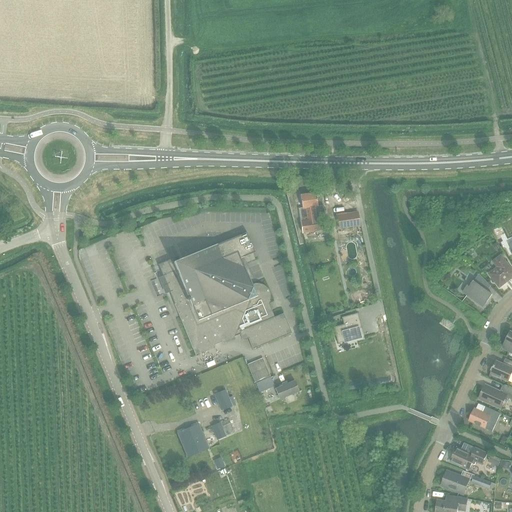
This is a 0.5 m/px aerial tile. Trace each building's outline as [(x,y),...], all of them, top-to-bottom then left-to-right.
[(323,205),(317,206),(316,193),(300,195),(302,208),(298,208),(302,233),(324,230),(322,219),(325,218),(323,205)] [(339,228),(352,226),(350,214),(337,215),(339,228)] [(174,304),(195,355),(215,346),(214,345),(221,342),(222,344),(233,339),(234,336),(240,334),(243,340),(248,338),(253,349),(291,333),(283,313),(274,317),(268,303),(270,299),(270,295),(269,291),(267,288),(263,285),(260,284),(256,284),(252,285),(241,258),(255,252),(247,232),(174,262),(172,258),(158,264),(174,304)] [(497,267),(489,274),(499,287),(505,283),(505,282),(509,279),(510,279),(511,277),(511,270),(501,256),(493,262),(497,267)] [(483,307),(492,294),(485,289),(489,284),(479,274),(469,287),(467,286),(463,292),(483,307)] [(344,325),(333,328),(338,344),(361,338),(358,329),(356,321),(344,325)] [(511,333),(511,332),(502,347),(510,352),(511,352),(511,333)] [(507,366),(496,361),(493,367),(494,367),(491,374),(508,381),(511,373),(511,361),(510,360),(507,366)] [(270,377),(256,383),(259,392),(274,386),(270,377)] [(275,389),(279,399),(299,391),(294,381),(287,384),(286,382),(281,384),(282,386),(275,389)] [(485,385),(479,399),(501,409),(506,397),(511,399),(511,388),(503,385),(500,391),(485,385)] [(221,411),(232,406),(225,389),(214,394),(221,411)] [(492,432),(494,427),(500,413),(488,408),(485,413),(475,408),(469,421),(485,428),(492,432)] [(219,423),(212,426),(217,439),(225,436),(221,427),(219,423)] [(188,455),(206,447),(198,426),(179,434),(188,455)] [(482,465),(487,453),(475,448),(472,454),(457,447),(451,462),(469,470),(472,464),(474,465),(476,462),(482,465)] [(491,455),(488,462),(498,466),(501,459),(491,455)] [(225,466),(221,457),(213,460),(217,469),(225,466)] [(502,461),(500,467),(508,469),(510,463),(502,461)] [(469,479),(447,471),(441,486),(463,494),(469,479)] [(496,484),(491,482),(474,476),(472,483),(489,489),(494,491),(496,484)] [(465,511),(467,499),(449,496),(448,502),(438,500),(435,511),(457,511),(458,509),(465,511)] [(499,503),(495,507),(499,511),(503,507),(499,503)]
